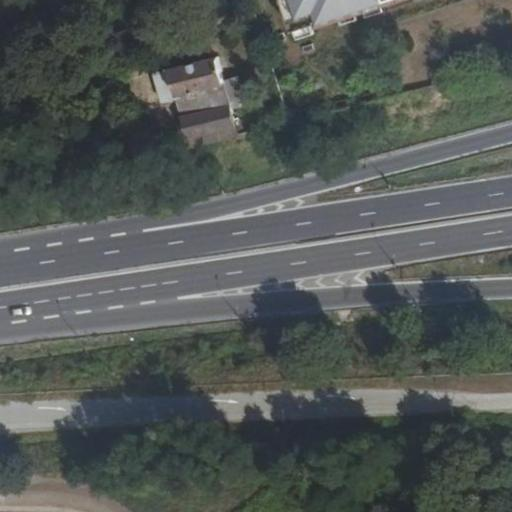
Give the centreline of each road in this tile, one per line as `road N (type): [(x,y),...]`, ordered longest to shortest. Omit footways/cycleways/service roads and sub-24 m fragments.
road 1 (trunk): [(511,134),(200,213),(104,254)]
road 2 (trunk): [(511,191),(104,254)]
road 3 (trunk): [(211,275),(511,231)]
road 4 (trunk): [(211,275),(303,298),(511,287)]
road 5 (trunk): [(0,307),(211,275)]
